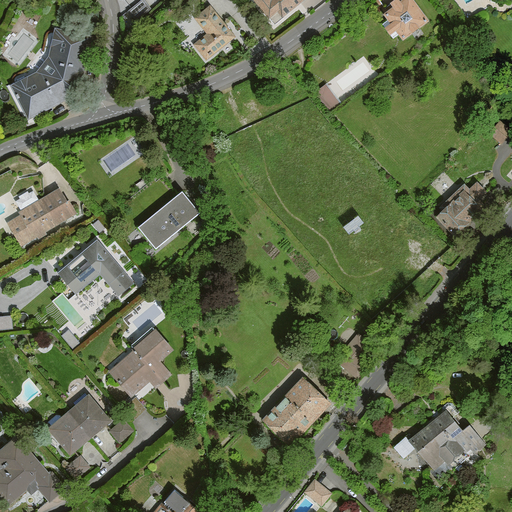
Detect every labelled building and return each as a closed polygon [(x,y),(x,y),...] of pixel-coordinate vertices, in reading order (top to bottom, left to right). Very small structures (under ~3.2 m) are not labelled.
[(145,0),(132,7),(137,17),(153,9),(148,0),(145,0)] [(268,0),(253,0),(251,2),(273,28),(306,0),(275,0),(272,3),(268,0)] [(404,41),(429,22),(411,0),(397,0),(386,9),(378,0),(374,0),(373,1),(391,25),(385,30),(391,37),(397,32),(404,41)] [(206,35),(192,47),(206,63),(236,38),(210,7),(194,20),(206,35)] [(38,73),(12,86),(29,117),(62,100),(61,99),(67,95),(77,82),(79,75),(81,75),(90,38),(56,30),(50,58),(38,73)] [(329,83),(319,89),(330,108),(341,102),(329,83)] [(496,122),(487,135),(501,146),(510,132),(496,122)] [(447,212),(441,218),(457,236),(487,208),(480,201),(488,193),(480,184),(472,191),(467,186),(443,208),(447,212)] [(20,216),(7,223),(21,246),(76,214),(60,188),(18,213),(20,216)] [(181,193),(138,227),(156,248),(198,215),(181,193)] [(351,232),(367,221),(361,213),(345,224),(351,232)] [(97,239),(54,276),(73,299),(99,277),(117,298),(134,283),(97,239)] [(0,314),(0,327),(15,327),(14,314),(0,314)] [(155,332),(108,373),(130,398),(148,382),(155,389),(171,375),(159,362),(172,351),(155,332)] [(370,345),(358,335),(342,353),(347,357),(338,366),(355,380),(366,368),(357,360),(370,345)] [(262,423),(289,447),(328,404),(301,379),(262,423)] [(110,422),(88,395),(46,430),(68,456),(110,422)] [(147,410),(137,398),(126,408),(136,420),(147,410)] [(444,411),(408,441),(440,479),(461,462),(468,471),(481,460),(475,454),(486,445),(470,426),(462,433),(444,411)] [(125,421),(112,432),(121,442),(134,431),(125,421)] [(49,504),(66,489),(51,472),(48,474),(16,437),(0,450),(0,467),(1,469),(0,469),(0,503),(6,510),(33,486),(49,504)] [(81,457),(68,468),(77,479),(90,468),(81,457)] [(331,495),(316,482),(305,494),(320,507),(331,495)] [(199,511),(174,491),(156,511),(199,511)]
